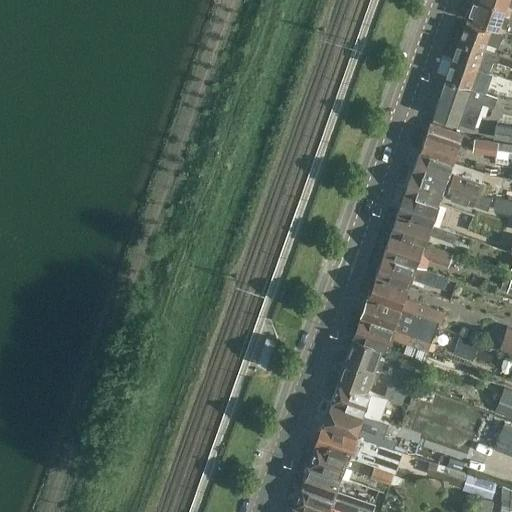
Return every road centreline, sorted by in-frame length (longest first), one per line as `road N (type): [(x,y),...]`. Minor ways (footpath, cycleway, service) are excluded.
road 1 (tertiary): [(259,511),(443,0)]
road 2 (track): [(55,511),(234,0)]
